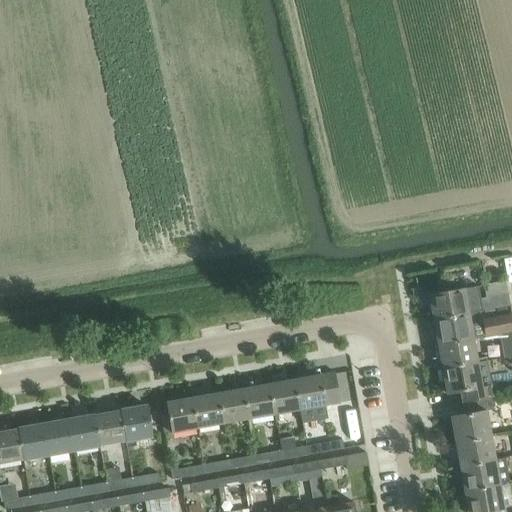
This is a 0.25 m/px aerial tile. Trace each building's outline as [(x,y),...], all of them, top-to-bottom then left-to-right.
[(465,289),(429,296),(433,320),(469,314),(481,312),(510,307),(508,295),(506,287),(485,291),(486,298),(479,300),(477,287),(465,289)] [(433,320),(437,345),(474,338),(511,331),(511,318),(511,316),(482,321),(482,324),(472,326),(469,314),(433,320)] [(437,345),(442,369),(478,363),(474,338),(437,345)] [(461,392),(463,402),(492,397),(490,386),(485,363),(478,364),(478,363),(442,369),(446,394),(461,392)] [(294,380),(300,410),(326,405),(326,406),(340,403),(334,373),(294,380)] [(269,385),(274,415),(300,410),(294,380),(269,385)] [(244,389),(250,419),(274,415),(269,385),(244,389)] [(217,394),(223,424),(250,419),(244,389),(217,394)] [(192,398),(197,428),(223,424),(217,394),(192,398)] [(451,417),(455,442),(491,435),(487,411),(494,410),(492,397),(463,402),(465,415),(451,417)] [(171,433),(197,428),(192,398),(166,403),(171,433)] [(120,411),(125,442),(152,438),(146,407),(120,411)] [(94,416),(100,447),(125,442),(120,411),(94,416)] [(69,420),(75,451),(100,447),(94,416),(69,420)] [(45,425),(50,456),(75,451),(69,420),(45,425)] [(20,429),(25,460),(50,456),(45,425),(20,429)] [(0,432),(0,464),(25,460),(20,429),(0,432)] [(455,442),(459,466),(496,459),(491,435),(455,442)] [(281,451),(283,460),(308,455),(306,446),(296,448),(294,437),(279,440),(281,451)] [(306,446),(308,455),(334,451),(342,449),(340,440),(332,441),(332,442),(306,446)] [(254,448),(257,465),(283,460),(281,451),(264,454),(262,446),(254,448)] [(255,456),(229,461),(231,469),(257,465),(254,448),(255,456)] [(366,453),(318,462),(320,470),(347,465),(347,470),(368,466),(366,453)] [(464,491),(499,485),(509,483),(505,459),(496,460),(496,459),(459,466),(464,491)] [(204,465),(205,474),(231,469),(229,461),(204,465)] [(293,466),(294,475),(320,470),(318,462),(293,466)] [(170,467),(169,467),(172,480),(181,478),(180,470),(177,470),(176,465),(170,467)] [(204,465),(180,470),(182,478),(205,474),(204,465)] [(267,471),(269,479),(294,475),(293,466),(267,471)] [(243,475),(245,484),(269,479),(267,471),(243,475)] [(158,474),(132,479),(134,487),(159,482),(158,474)] [(217,480),(219,488),(223,488),(245,484),(243,475),(217,480)] [(106,483),(108,491),(134,487),(132,479),(106,483)] [(217,489),(219,488),(217,480),(191,485),(192,493),(217,489)] [(82,487),(83,496),(108,491),(106,483),(82,487)] [(488,511),(504,509),(499,485),(464,491),(467,511),(488,511)] [(56,492),(58,500),(83,496),(82,487),(56,492)] [(168,489),(144,493),(147,502),(170,497),(178,496),(177,489),(169,490),(168,489)] [(30,497),(32,505),(58,500),(56,492),(30,497)] [(144,493),(121,498),(123,506),(147,502),(144,493)] [(327,508),(327,511),(354,511),(353,503),(338,506),(336,496),(325,498),(327,508)] [(5,510),(32,505),(30,497),(4,501),(5,510)] [(121,498),(94,502),(96,511),(123,506),(121,498)] [(94,502),(70,507),(71,511),(87,511),(96,511),(94,502)]
